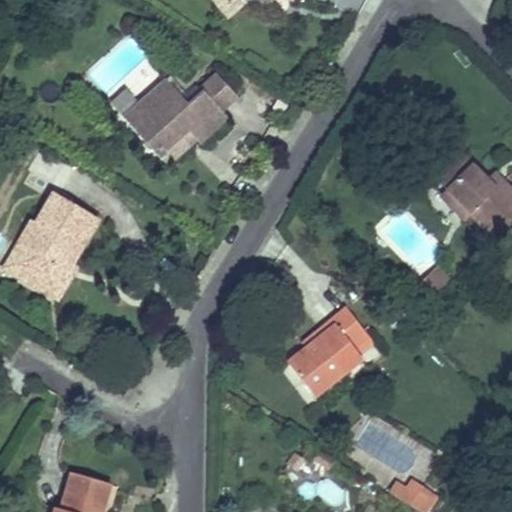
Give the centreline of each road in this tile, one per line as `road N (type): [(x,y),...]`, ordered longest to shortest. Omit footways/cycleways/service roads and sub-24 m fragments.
road 1 (residential): [(188,511),(193,341),(406,0)]
road 2 (unknown): [(191,415),(122,393),(16,331)]
